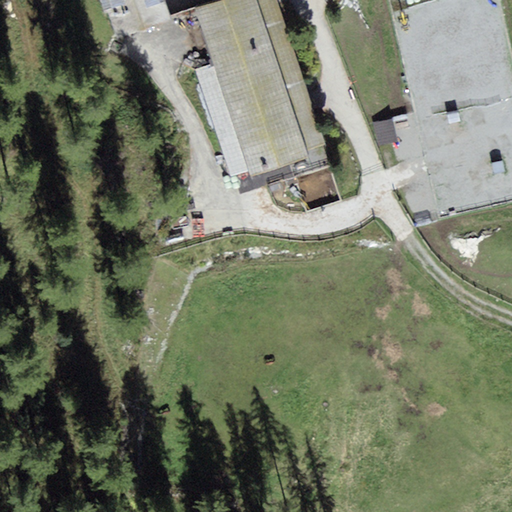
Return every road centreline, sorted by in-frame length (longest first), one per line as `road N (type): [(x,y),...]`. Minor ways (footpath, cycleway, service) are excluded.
road 1 (track): [(299,0),(380,195),(444,281),(511,316)]
road 2 (track): [(380,195),(349,216),(308,227),(226,214),(163,55)]
